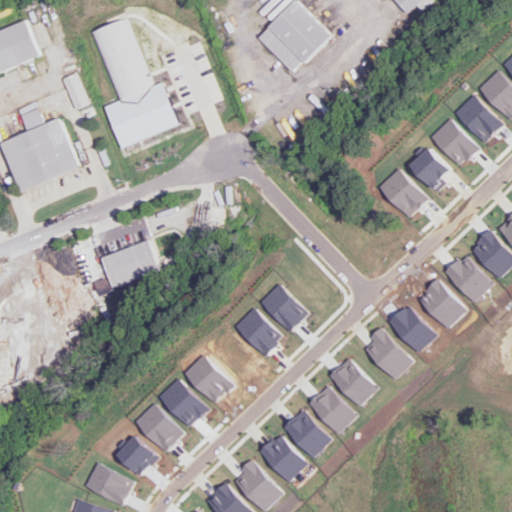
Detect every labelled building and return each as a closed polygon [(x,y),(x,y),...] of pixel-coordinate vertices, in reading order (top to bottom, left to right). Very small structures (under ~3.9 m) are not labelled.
[(296,71),(334,34),(300,0),(286,0),(276,10),(281,15),(261,35),(296,71)] [(399,0),(411,12),(421,3),(422,5),(427,0),(399,0)] [(108,104),(122,145),(181,124),(166,81),(153,85),(130,18),(93,31),(118,101),(108,104)] [(0,71),(43,55),(29,20),(0,30),(0,71)] [(64,77),(77,109),(92,103),(79,72),(64,77)] [(460,111),(487,141),(507,123),(479,93),(460,111)] [(5,141),(24,190),(82,167),(63,117),(47,123),(41,106),(23,113),(30,131),(5,141)] [(448,182),(444,177),(453,168),(433,146),(414,163),(438,190),(448,182)] [(431,197),(402,167),(383,185),(412,216),(431,197)] [(511,215),(500,227),(511,239),(511,215)] [(105,256),(117,286),(164,268),(152,238),(105,256)] [(494,282),(467,253),(447,271),(475,300),(494,282)] [(294,330),(313,312),(285,282),(266,300),(294,330)] [(240,324),(268,354),(287,336),(260,306),(240,324)] [(373,337),(376,340),(368,347),(397,377),(416,359),(384,326),(373,337)] [(165,395),(194,426),(213,408),(184,377),(165,395)] [(311,402),(339,432),(359,414),(331,384),(311,402)] [(188,432),(160,402),(141,420),(169,450),(188,432)] [(334,437),(305,408),(286,426),(314,456),(334,437)] [(309,462),(281,432),(262,451),(290,480),(309,462)] [(235,478),(265,510),(284,491),(254,459),(235,478)] [(222,511),(256,511),(228,481),(210,498),(222,511)] [(77,511),(119,511),(120,510),(82,498),(77,511)]
